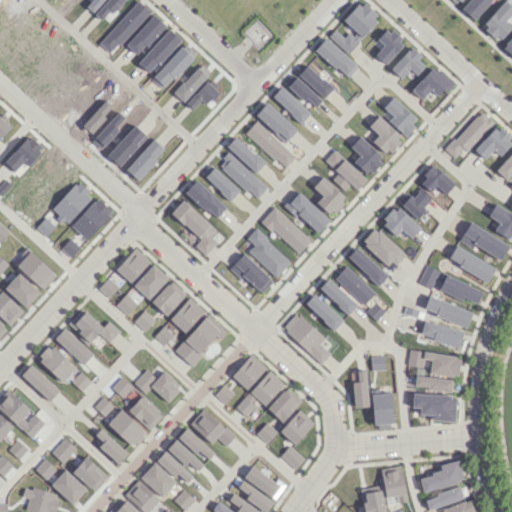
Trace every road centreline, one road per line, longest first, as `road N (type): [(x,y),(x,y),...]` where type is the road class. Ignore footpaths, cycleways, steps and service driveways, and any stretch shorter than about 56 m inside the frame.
road 1 (residential): [(257,330),(477,82)]
road 2 (residential): [(96,511),(257,330)]
road 3 (residential): [(511,279),(489,325),(474,395),(492,511)]
road 4 (residential): [(0,369),(134,220)]
road 5 (residential): [(134,220),(0,85)]
road 6 (residential): [(134,220),(255,86)]
road 7 (residential): [(257,330),(134,220)]
road 8 (residential): [(336,447),(328,398),(257,330)]
road 9 (residential): [(336,447),(475,438)]
road 10 (residential): [(255,86),(163,0)]
road 11 (residential): [(389,0),(480,85)]
